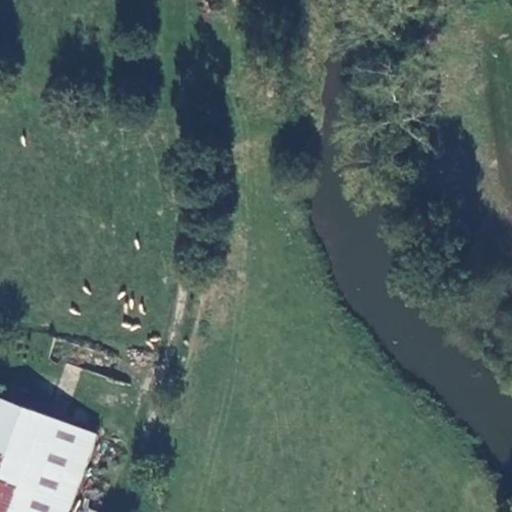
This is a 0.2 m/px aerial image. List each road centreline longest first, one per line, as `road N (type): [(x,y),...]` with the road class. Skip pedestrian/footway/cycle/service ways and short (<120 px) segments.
road 1 (track): [(13,382),(149,426),(200,258),(171,126)]
road 2 (track): [(183,511),(186,466),(238,261),(228,210),(171,126)]
road 3 (track): [(171,126),(175,0)]
